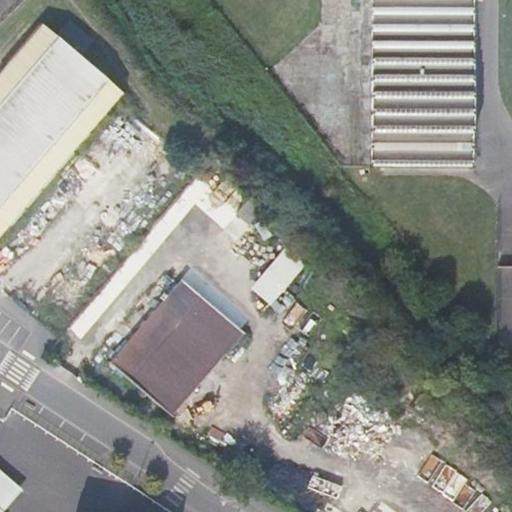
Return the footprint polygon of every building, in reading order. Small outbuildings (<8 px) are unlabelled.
[(367,0),(367,169),(469,170),(469,0),(367,0)] [(0,227),(117,99),(36,26),(0,65),(0,227)] [(265,283),(279,296),(329,240),(315,225),(265,283)] [(187,276),(167,300),(227,356),(248,333),(187,276)] [(174,415),(227,356),(167,300),(114,359),(174,415)] [(0,511),(17,492),(0,476),(0,511)]
